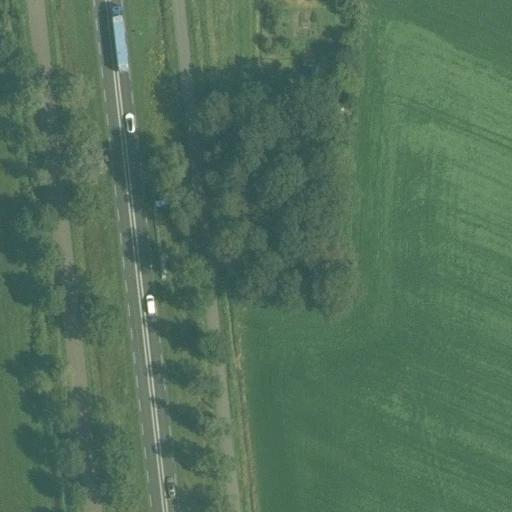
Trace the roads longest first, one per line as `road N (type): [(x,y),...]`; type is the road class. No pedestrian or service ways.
road 1 (primary): [(165,511),(107,0)]
road 2 (unclassified): [(233,511),(176,0)]
road 3 (unclassified): [(89,511),(33,0)]
